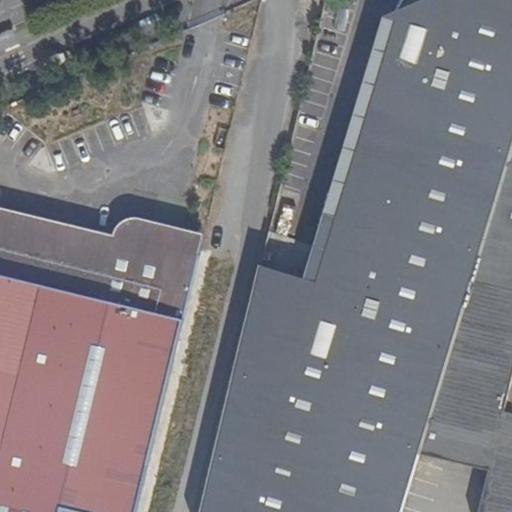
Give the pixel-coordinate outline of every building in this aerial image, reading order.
[(308,320),(253,304),(202,511),(302,511),(445,0),(404,0),(403,5),(398,18),(328,253),(308,320)] [(423,454),(511,156),(511,11),(475,1),(475,0),(445,0),(302,511),(402,511),(421,453),(423,454)] [(511,0),(475,0),(475,1),(511,11),(511,0)] [(511,511),(511,156),(423,454),(492,470),(481,511),(511,511)] [(328,253),(268,235),(253,304),(308,320),(328,253)] [(0,511),(138,511),(198,260),(124,243),(121,243),(116,244),(113,246),(110,251),(97,304),(0,281),(0,511)]
